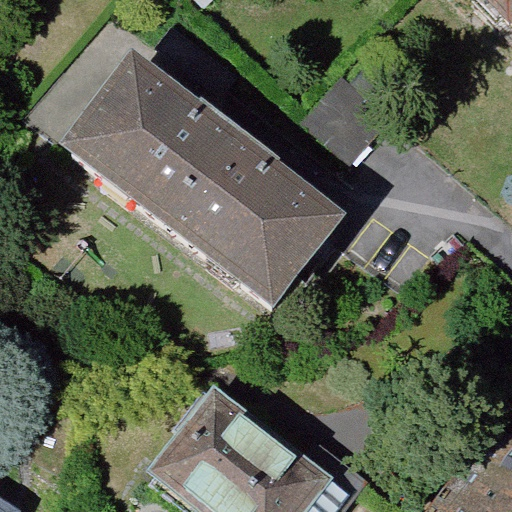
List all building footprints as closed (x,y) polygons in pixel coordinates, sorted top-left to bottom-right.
[(191,0),(175,0),(184,8),(191,0)] [(511,0),(470,0),(511,42),(511,0)] [(285,314),(359,217),(142,50),(67,147),(285,314)] [(399,124),(345,80),(306,127),(360,171),(399,124)] [(198,511),(320,511),(343,484),(223,392),(155,479),(198,511)] [(511,511),(511,440),(501,432),(440,511),(511,511)]
